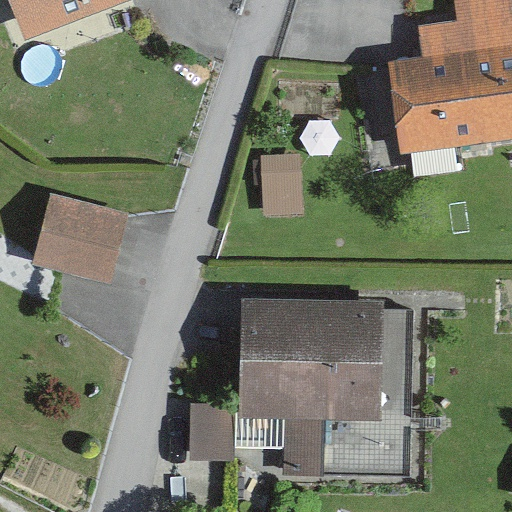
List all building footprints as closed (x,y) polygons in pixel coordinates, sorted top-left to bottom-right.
[(117,0),(2,0),(16,36),(117,0)] [(511,141),(511,0),(454,0),(451,0),(453,22),(412,27),(416,61),(386,65),(396,155),(511,141)] [(262,156),(260,210),(297,211),(299,157),(262,156)] [(107,284),(127,211),(49,191),(30,263),(107,284)] [(378,305),(241,301),(238,416),(283,418),(281,471),(321,473),(323,420),(374,422),(378,305)] [(226,462),(227,408),(191,407),(190,462),(226,462)]
